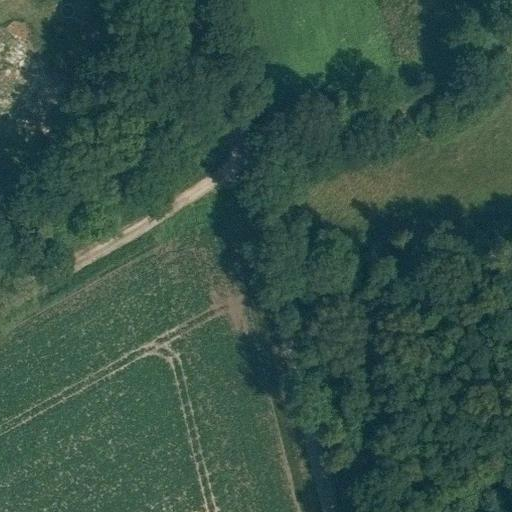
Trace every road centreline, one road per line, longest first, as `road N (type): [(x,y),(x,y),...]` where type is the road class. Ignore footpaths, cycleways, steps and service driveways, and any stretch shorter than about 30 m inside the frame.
road 1 (unclassified): [(332,511),(205,0)]
road 2 (track): [(0,303),(245,161)]
